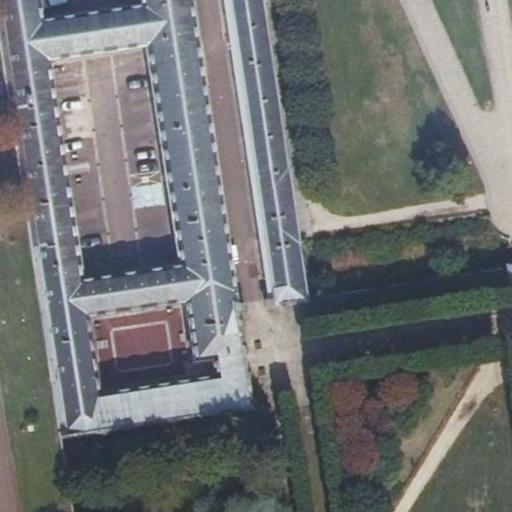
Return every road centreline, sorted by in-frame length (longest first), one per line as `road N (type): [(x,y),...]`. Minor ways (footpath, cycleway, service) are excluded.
road 1 (track): [(419,0),(511,190)]
road 2 (unknown): [(276,0),(311,197)]
road 3 (unclassified): [(511,124),(492,0)]
